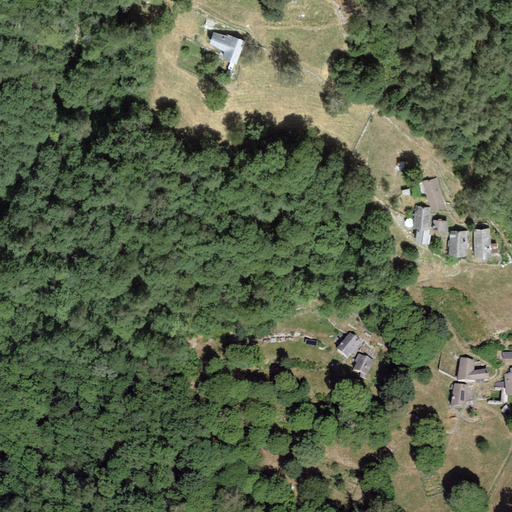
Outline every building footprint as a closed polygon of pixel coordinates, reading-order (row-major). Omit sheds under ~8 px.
[(230,37),(215,32),(210,42),(225,49),(223,55),(237,61),(245,40),(232,35),(230,37)] [(437,178),(424,182),(432,209),(445,205),(437,178)] [(431,208),(416,206),(414,225),(429,227),(431,208)] [(447,221),(434,220),(433,229),(446,230),(447,221)] [(418,227),(417,240),(428,242),(429,228),(418,227)] [(489,229),(475,229),(476,256),(490,256),(489,229)] [(467,233),(451,231),(449,252),(465,253),(467,233)] [(362,342),(348,333),(336,352),(349,361),(362,342)] [(361,356),(355,371),(367,375),(372,361),(361,356)] [(474,361),(461,360),(457,382),(471,384),(489,382),(488,371),(473,373),(474,361)] [(467,387),(454,386),(452,408),(465,409),(467,387)]
